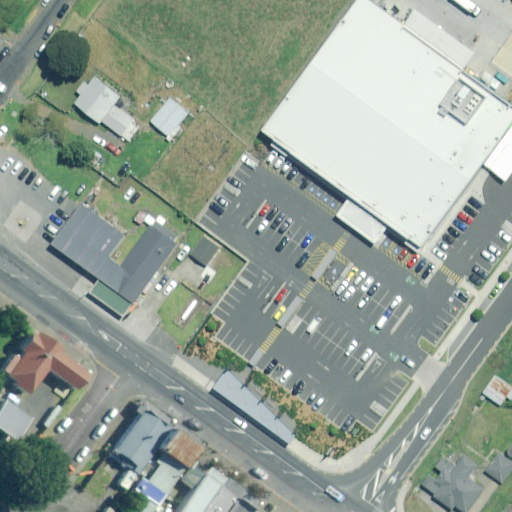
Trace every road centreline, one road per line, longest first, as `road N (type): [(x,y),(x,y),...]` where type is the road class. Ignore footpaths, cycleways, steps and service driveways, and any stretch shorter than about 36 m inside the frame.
road 1 (secondary): [(336,505),(318,502),(151,382),(127,356)]
road 2 (secondary): [(127,356),(158,368),(336,505)]
road 3 (residential): [(18,511),(127,356)]
road 4 (secondary): [(0,260),(127,356)]
road 5 (unclassified): [(336,505),(404,427),(432,407)]
road 6 (unclassified): [(432,407),(511,299)]
road 7 (unclassified): [(432,407),(374,511)]
